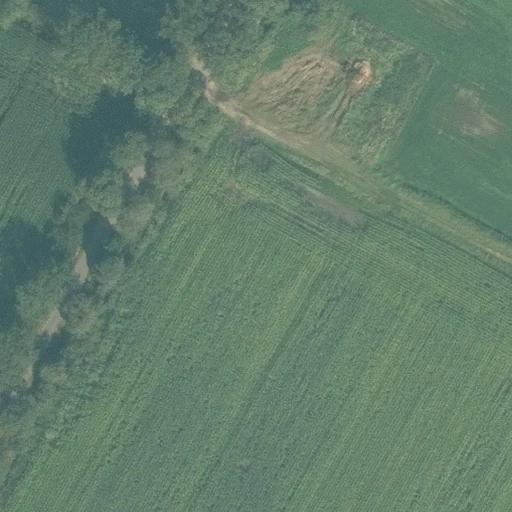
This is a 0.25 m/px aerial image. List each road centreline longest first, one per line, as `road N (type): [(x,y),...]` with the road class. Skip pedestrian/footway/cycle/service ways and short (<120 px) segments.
road 1 (unclassified): [(0,419),(237,0)]
road 2 (track): [(22,0),(186,90)]
